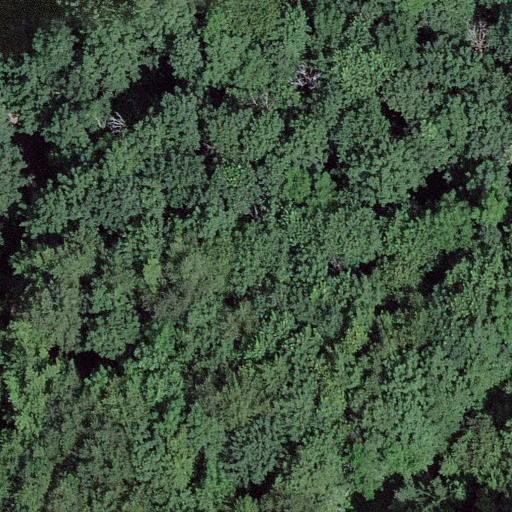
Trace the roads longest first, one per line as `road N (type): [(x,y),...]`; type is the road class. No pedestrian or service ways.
road 1 (track): [(0,83),(31,226),(17,335),(0,375)]
road 2 (track): [(380,511),(511,392)]
